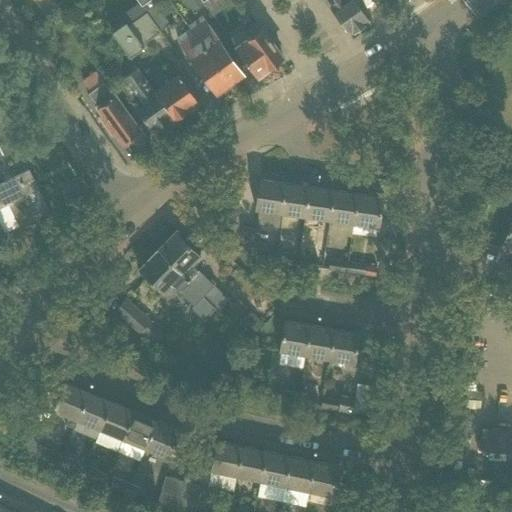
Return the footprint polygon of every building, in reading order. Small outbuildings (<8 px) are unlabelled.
[(206,4),(204,0),(202,2),(201,0),(186,0),(194,11),(206,4)] [(325,0),(350,34),(370,20),(355,0),(325,0)] [(129,55),(130,57),(144,47),(142,44),(161,31),(160,30),(147,12),(141,4),(123,17),(126,21),(113,31),(129,55)] [(157,5),(147,12),(160,30),(170,22),(157,5)] [(258,77),(283,58),(257,21),(245,30),(250,36),(236,46),(258,77)] [(232,86),(245,77),(209,26),(196,36),(232,86)] [(183,45),(219,95),(232,86),(196,36),(183,45)] [(134,104),(153,129),(172,115),(155,91),(149,83),(142,73),(130,57),(129,55),(117,63),(125,76),(123,78),(132,91),(136,89),(142,98),(134,104)] [(150,68),(142,73),(149,83),(156,78),(150,68)] [(91,92),(89,93),(104,113),(99,116),(112,135),(117,132),(125,143),(140,132),(95,70),(82,79),(91,92)] [(175,119),(199,101),(179,74),(155,91),(172,115),(175,119)] [(24,146),(35,141),(39,139),(33,128),(0,144),(0,147),(4,156),(24,146)] [(0,204),(7,201),(19,225),(50,210),(29,168),(0,182),(0,204)] [(257,222),(271,224),(279,225),(281,212),(284,182),(260,179),(255,208),(259,209),(257,222)] [(284,182),(281,212),(305,215),(309,186),(284,182)] [(309,186),(305,215),(330,219),(334,189),(309,186)] [(334,189),(330,219),(354,222),(359,193),(334,189)] [(354,222),(379,226),(383,197),(359,193),(354,222)] [(400,225),(401,215),(385,213),(384,223),(400,225)] [(511,220),(502,244),(511,247),(511,220)] [(241,246),(258,248),(261,228),(243,226),(241,246)] [(159,249),(205,294),(220,308),(229,299),(192,263),(201,254),(177,230),(159,249)] [(393,270),(395,255),(391,254),(393,238),(383,237),(379,269),(393,270)] [(257,258),(258,248),(241,246),(257,258)] [(258,248),(257,258),(276,261),(277,251),(258,248)] [(172,284),(194,305),(205,294),(159,249),(139,269),(163,293),(172,284)] [(294,253),(277,251),(276,261),(292,263),(294,253)] [(298,266),(315,268),(316,268),(318,256),(300,254),(298,266)] [(329,270),(347,272),(348,261),(331,258),(329,270)] [(364,274),(366,265),(366,264),(348,261),(347,272),(364,274)] [(377,268),(377,266),(366,265),(364,274),(375,276),(377,268)] [(126,298),(116,310),(140,331),(150,319),(126,298)] [(251,336),(264,323),(251,310),(239,322),(251,336)] [(310,324),(285,320),(280,350),(305,354),(310,324)] [(310,324),(305,354),(330,358),(335,329),(310,324)] [(248,338),(237,328),(234,332),(236,347),(238,349),(248,338)] [(355,363),(360,333),(335,329),(330,358),(355,363)] [(240,385),(243,375),(236,373),(233,383),(240,385)] [(253,388),(256,380),(244,376),(241,385),(253,388)] [(65,425),(74,428),(89,391),(65,381),(54,409),(69,415),(65,425)] [(339,409),(346,411),(353,412),(353,411),(366,413),(371,385),(358,383),(355,399),(341,396),(341,399),(339,409)] [(280,398),(298,402),(300,392),(282,388),(280,398)] [(100,429),(111,401),(89,391),(74,428),(96,438),(100,429)] [(298,402),(316,405),(318,395),(300,392),(298,402)] [(323,396),(322,406),(339,409),(341,399),(323,396)] [(111,401),(100,429),(123,438),(135,410),(111,401)] [(123,438),(119,449),(141,458),(145,447),(146,448),(158,420),(135,410),(123,438)] [(169,457),(171,452),(180,432),(181,430),(158,420),(146,448),(169,457)] [(485,451),(508,452),(510,429),(487,428),(485,451)] [(31,432),(27,440),(23,449),(35,455),(35,454),(39,456),(59,464),(63,455),(46,448),(40,445),(43,437),(31,432)] [(218,440),(217,442),(212,465),(211,470),(236,475),(242,445),(218,440)] [(242,445),(236,475),(260,480),(267,450),(242,445)] [(291,456),(267,450),(260,480),(257,494),(282,499),(291,456)] [(59,464),(76,472),(80,463),(63,455),(59,464)] [(309,490),(316,461),(291,456),(282,499),(305,504),(305,502),(308,490),(309,490)] [(334,495),(340,466),(316,461),(309,490),(308,490),(305,502),(331,507),(334,495)] [(104,483),(105,482),(108,474),(105,473),(104,473),(91,467),(87,476),(104,483)] [(184,481),(166,476),(158,505),(175,510),(184,481)] [(113,477),(110,485),(109,486),(127,493),(131,484),(113,477)] [(194,511),(202,486),(184,481),(175,510),(180,511),(194,511)] [(127,493),(143,500),(147,491),(131,484),(127,493)] [(0,511),(16,511),(0,503),(0,511)]
